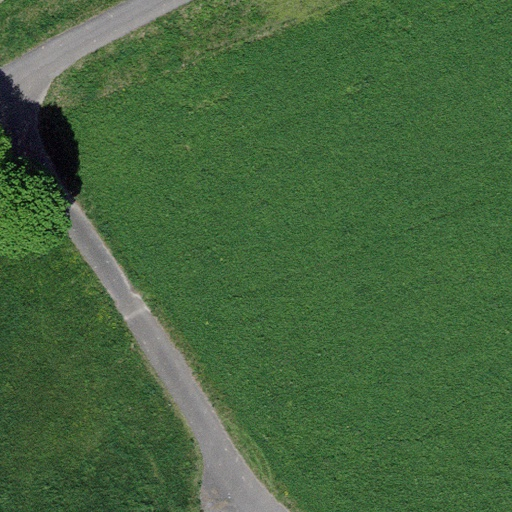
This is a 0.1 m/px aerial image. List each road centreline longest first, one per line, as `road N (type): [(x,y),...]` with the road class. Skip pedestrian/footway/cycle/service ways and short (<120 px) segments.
road 1 (track): [(0,91),(211,433),(271,511)]
road 2 (track): [(161,0),(0,81)]
